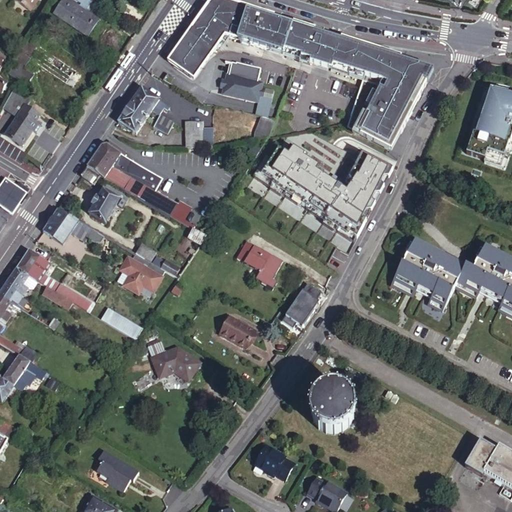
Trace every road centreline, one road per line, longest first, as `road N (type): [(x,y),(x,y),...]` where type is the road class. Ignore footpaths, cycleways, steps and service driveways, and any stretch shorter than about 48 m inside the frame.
road 1 (residential): [(333,305),(431,103),(475,36)]
road 2 (secondary): [(50,188),(179,0)]
road 3 (residential): [(213,476),(333,305)]
road 4 (residential): [(511,396),(333,305)]
road 5 (secondary): [(475,36),(314,0)]
